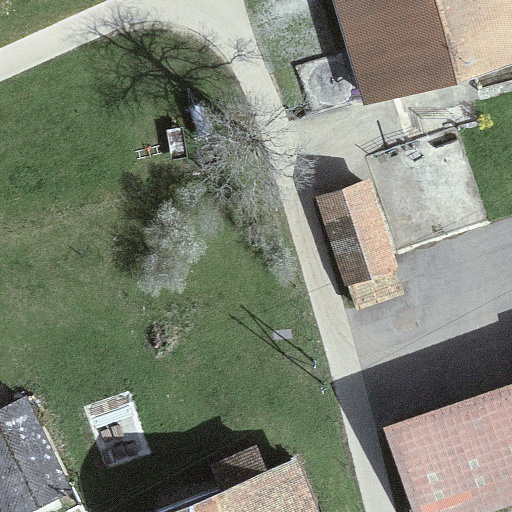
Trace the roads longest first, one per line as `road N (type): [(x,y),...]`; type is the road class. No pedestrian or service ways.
road 1 (track): [(206,0),(259,65),(390,511)]
road 2 (track): [(0,76),(181,0)]
